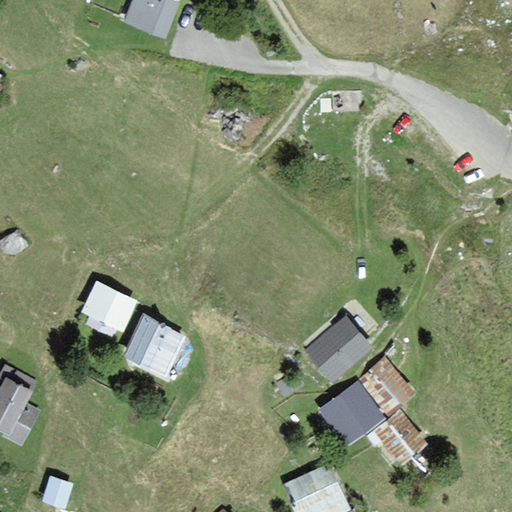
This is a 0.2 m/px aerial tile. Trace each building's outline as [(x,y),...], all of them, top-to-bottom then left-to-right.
[(177,0),(136,0),(128,22),(164,36),(177,0)] [(359,102),(359,91),(334,92),(334,108),(355,108),(355,102),(359,102)] [(137,301),(98,283),(85,310),(92,313),(86,325),(110,336),(114,326),(123,330),(137,301)] [(184,337),(143,318),(125,357),(166,376),(184,337)] [(368,347),(345,320),(308,351),(331,378),(368,347)] [(414,393),(386,359),(361,379),(389,413),(414,393)] [(37,380),(6,364),(0,376),(6,379),(0,390),(0,427),(6,430),(3,435),(21,445),(39,411),(25,404),(37,380)] [(382,418),(358,385),(323,410),(347,443),(382,418)] [(427,445),(401,413),(372,436),(398,468),(427,445)] [(340,511),(346,510),(328,468),(289,484),(300,511),(340,511)] [(71,484),(51,478),(44,501),(64,507),(71,484)]
